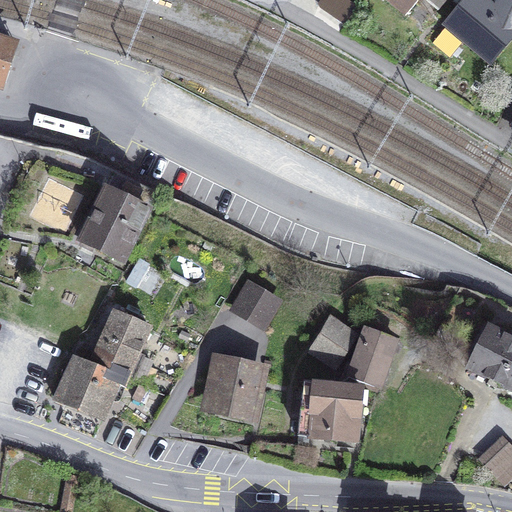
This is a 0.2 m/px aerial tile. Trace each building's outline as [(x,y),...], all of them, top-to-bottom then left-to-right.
[(341,0),(332,0),(327,8),(346,21),(354,9),(341,0)] [(387,0),(405,15),(418,0),(387,0)] [(427,0),(439,9),(446,0),(427,0)] [(489,63),(511,36),(511,10),(499,5),(496,12),(481,0),(470,0),(433,44),(450,59),(465,42),(489,63)] [(511,10),(511,0),(498,0),(496,4),(499,5),(511,10)] [(0,88),(1,89),(15,46),(0,40),(0,88)] [(107,191),(81,242),(123,263),(149,212),(131,203),(133,199),(139,201),(144,192),(126,183),(119,197),(107,191)] [(136,288),(149,267),(140,261),(127,283),(136,288)] [(235,310),(264,328),(278,304),(249,287),(235,310)] [(73,360),(55,399),(102,419),(110,401),(117,385),(124,388),(128,379),(138,355),(149,329),(114,313),(96,354),(81,347),(73,360)] [(353,333),(333,320),(310,353),(335,370),(354,342),(349,339),(353,333)] [(438,335),(449,341),(455,329),(444,324),(438,335)] [(495,388),(498,383),(511,390),(511,341),(489,330),(470,369),(490,379),(487,385),(491,387),(495,388)] [(353,369),(347,366),(336,388),(346,389),(350,379),(379,388),(395,341),(367,331),(353,369)] [(128,379),(133,381),(143,357),(138,355),(128,379)] [(261,374),(219,364),(209,407),(232,412),(252,416),(256,398),(261,374)] [(110,401),(117,404),(124,388),(117,385),(110,401)] [(356,443),(361,391),(346,389),(336,388),(305,385),(300,437),(308,438),(356,443)] [(230,418),(256,423),(261,399),(256,398),(252,416),(232,412),(230,418)] [(502,483),(511,473),(511,449),(503,440),(481,461),(502,483)] [(61,511),(70,511),(77,480),(68,478),(61,511)]
